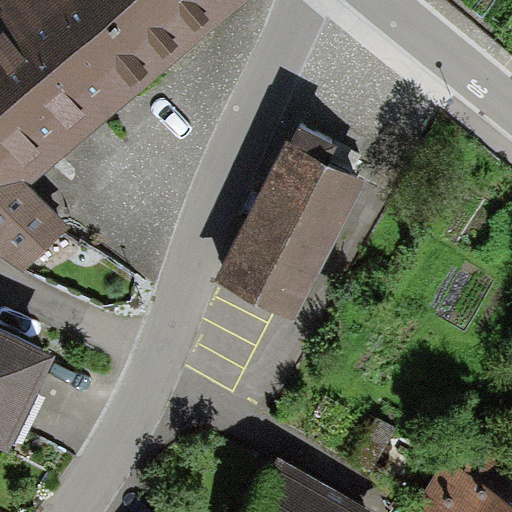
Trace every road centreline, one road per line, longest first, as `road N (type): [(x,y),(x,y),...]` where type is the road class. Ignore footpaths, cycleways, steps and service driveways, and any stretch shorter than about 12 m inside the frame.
road 1 (residential): [(75,511),(124,441),(299,0)]
road 2 (unclassified): [(385,0),(511,105)]
